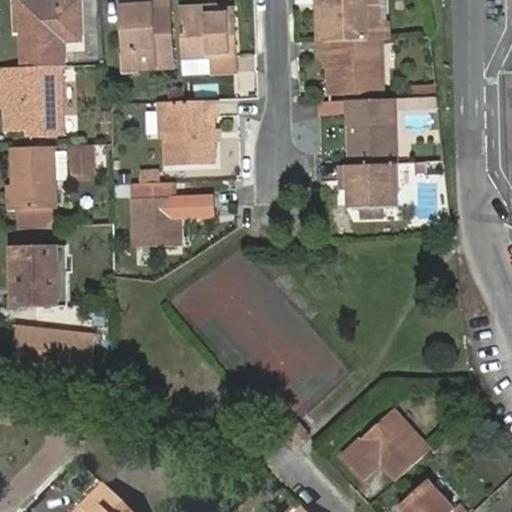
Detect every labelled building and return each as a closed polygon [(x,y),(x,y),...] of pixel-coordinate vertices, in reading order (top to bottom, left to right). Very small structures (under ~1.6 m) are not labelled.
[(22,32),(23,68),(64,66),(62,39),(62,34),(78,33),(77,0),(66,0),(59,0),(59,3),(20,5),(22,32)] [(122,5),(124,53),(136,52),(137,68),(171,66),(167,0),(149,0),(150,3),(122,5)] [(322,0),(322,9),(331,9),(332,42),(373,41),(386,40),(386,41),(390,41),(390,22),(381,22),(380,0),(322,0)] [(237,7),(179,10),(183,61),(212,60),(213,78),(241,75),(237,7)] [(322,9),(323,42),(327,42),(332,42),(331,9),(322,9)] [(386,41),(386,40),(373,41),(332,42),(327,42),(327,61),(333,61),(333,69),(334,98),(386,96),(386,41)] [(136,52),(124,53),(125,68),(137,68),(136,52)] [(23,68),(5,68),(6,85),(10,85),(12,107),(6,107),(7,131),(31,131),(31,137),(67,136),(64,66),(23,68)] [(6,85),(5,68),(0,68),(0,108),(6,107),(12,107),(10,85),(6,85)] [(223,121),(223,101),(186,102),(169,103),(170,142),(170,170),(218,168),(217,122),(223,121)] [(399,113),(399,101),(367,101),(367,114),(399,113)] [(169,103),(161,103),(162,142),(170,142),(169,103)] [(112,111),(102,110),(102,131),(112,131),(112,111)] [(161,112),(148,112),(148,137),(161,137),(161,112)] [(363,167),(401,167),(399,113),(367,114),(356,115),(356,144),(362,145),(363,167)] [(95,175),(93,146),(74,147),(75,176),(95,175)] [(58,209),(56,148),(15,149),(16,186),(17,211),(18,227),(55,225),(54,209),(58,209)] [(403,210),(401,167),(363,167),(357,168),(346,168),(346,185),(354,185),(354,192),(355,211),(403,210)] [(142,173),(141,185),(159,185),(161,185),(161,172),(142,173)] [(179,249),(177,184),(161,185),(159,185),(141,185),(136,185),(137,251),(179,249)] [(19,308),(70,306),(69,247),(17,249),(19,308)] [(16,368),(92,377),(96,338),(21,329),(16,368)] [(384,467),(401,484),(432,452),(394,413),(345,462),(365,483),(384,467)] [(299,424),(288,434),(299,447),(311,436),(299,424)] [(131,511),(103,484),(80,507),(85,511),(131,511)] [(467,511),(462,507),(455,511),(454,511),(428,484),(403,510),(404,511),(467,511)]
